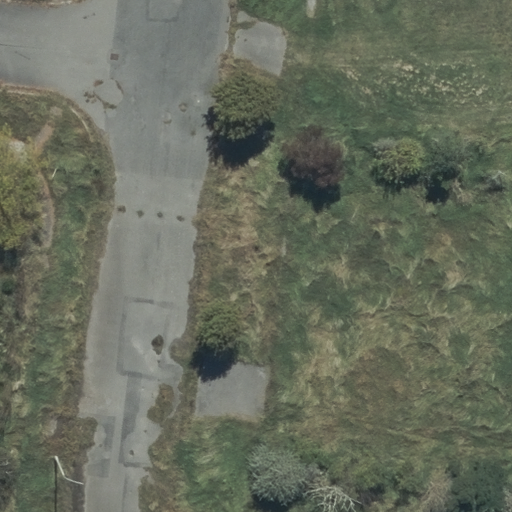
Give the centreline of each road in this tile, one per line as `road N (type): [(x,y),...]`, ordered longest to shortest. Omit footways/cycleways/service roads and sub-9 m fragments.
road 1 (track): [(169,61),(123,511)]
road 2 (track): [(0,41),(169,61)]
